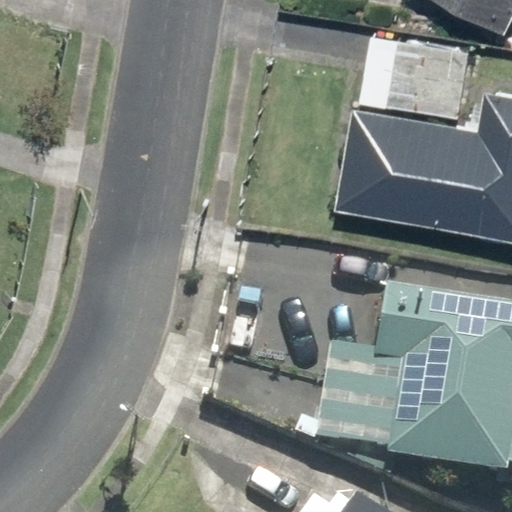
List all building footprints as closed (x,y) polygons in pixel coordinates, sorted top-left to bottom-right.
[(511,0),(474,0),(511,18),(511,0)] [(477,45),(404,33),(393,98),(466,110),(477,45)] [(363,98),(346,199),(511,226),(511,81),(496,79),(491,112),(476,110),(474,117),(363,98)] [(511,312),(390,292),(364,449),(392,454),(391,461),(511,481),(511,312)] [(378,511),(361,499),(351,511),(333,511),(318,501),(309,511),(378,511)]
